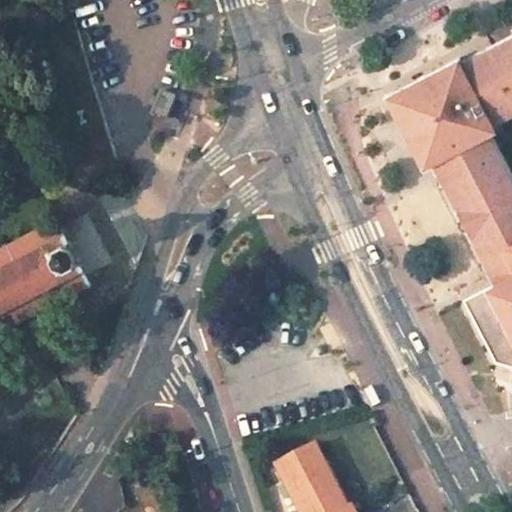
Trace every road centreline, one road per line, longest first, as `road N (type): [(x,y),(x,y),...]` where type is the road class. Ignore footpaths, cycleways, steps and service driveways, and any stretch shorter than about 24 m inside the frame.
road 1 (secondary): [(503,511),(371,267),(321,154)]
road 2 (secondary): [(293,169),(458,511)]
road 3 (unclassified): [(149,329),(112,409),(44,511)]
road 4 (unclassified): [(149,329),(205,410),(238,511)]
road 5 (unclassified): [(289,67),(419,0)]
road 6 (unclassified): [(186,196),(159,267),(149,329)]
road 7 (unclassified): [(272,113),(215,157),(186,196)]
